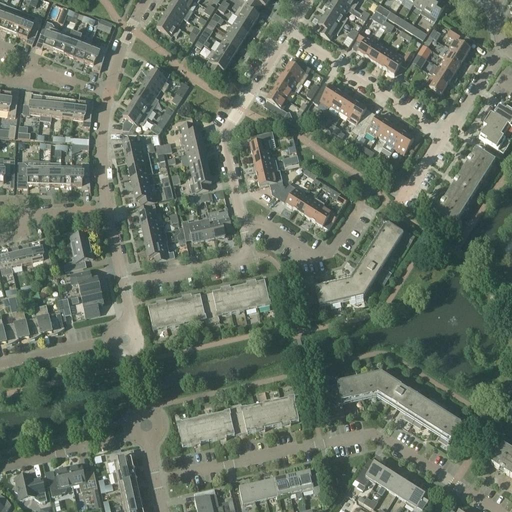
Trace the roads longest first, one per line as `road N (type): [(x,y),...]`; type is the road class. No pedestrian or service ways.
road 1 (residential): [(499,511),(368,432),(155,479)]
road 2 (residential): [(243,226),(223,132),(287,32)]
road 3 (residential): [(287,32),(442,134)]
road 4 (residential): [(121,287),(234,261),(249,247),(243,226)]
road 5 (residential): [(243,226),(268,225),(320,255),(362,203)]
road 6 (residential): [(0,466),(145,432)]
